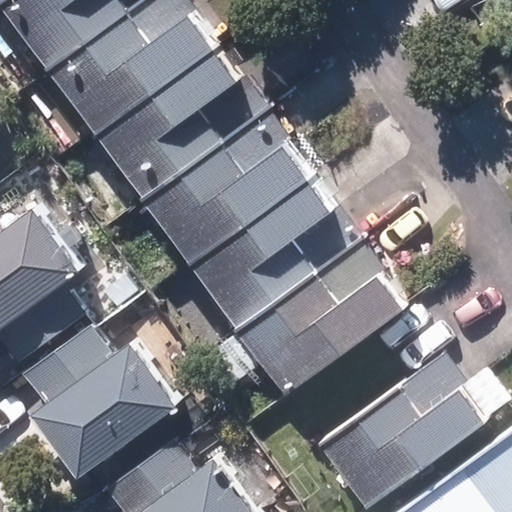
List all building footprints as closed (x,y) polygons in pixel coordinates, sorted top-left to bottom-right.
[(0,11),(45,73),(146,0),(6,0),(0,5),(0,11)] [(146,0),(45,73),(94,141),(225,46),(191,0),(146,0)] [(140,202),(269,108),(225,46),(94,141),(140,202)] [(0,99),(0,121),(11,114),(0,99)] [(140,202),(188,268),(317,174),(269,108),(140,202)] [(188,268),(237,334),(365,240),(317,174),(188,268)] [(88,303),(63,269),(87,252),(43,191),(0,222),(0,326),(19,353),(88,303)] [(413,305),(365,240),(237,334),(284,398),(413,305)] [(144,329),(122,343),(105,317),(28,366),(45,392),(90,464),(189,401),(144,329)] [(366,506),(511,400),(511,396),(489,365),(467,381),(446,353),(321,443),(366,506)] [(250,511),(214,461),(202,470),(178,437),(105,489),(122,511),(250,511)] [(511,511),(511,438),(408,511),(511,511)]
